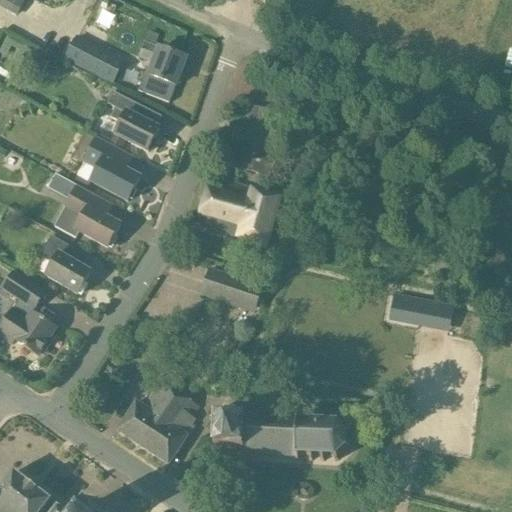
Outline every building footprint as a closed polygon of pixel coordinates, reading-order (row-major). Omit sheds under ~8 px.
[(0,0),(0,8),(11,14),(17,0),(0,0)] [(64,62),(113,87),(125,62),(77,37),(64,62)] [(149,77),(176,87),(186,59),(144,43),(139,59),(154,65),(149,77)] [(32,53),(32,69),(46,69),(46,53),(32,53)] [(147,111),(114,93),(108,105),(115,108),(104,130),(147,153),(159,130),(142,121),(147,111)] [(235,168),(271,178),(273,170),(286,175),(289,166),(275,162),(288,117),(254,107),(235,168)] [(90,183),(127,203),(140,180),(122,171),(129,157),(95,139),(83,162),(97,170),(90,183)] [(197,226),(267,247),(281,200),(212,179),(197,226)] [(80,233),(108,249),(120,227),(106,219),(112,207),(77,188),(55,228),(76,239),(80,233)] [(78,296),(90,274),(66,260),(73,250),(51,237),(39,257),(53,265),(46,277),(78,296)] [(263,289),(209,272),(202,296),(255,313),(263,289)] [(14,342),(38,357),(47,343),(51,343),(55,338),(53,334),(56,329),(32,314),(45,294),(13,273),(2,290),(19,301),(0,329),(0,337),(12,345),(14,342)] [(436,320),(439,305),(395,297),(390,321),(405,324),(407,314),(436,320)] [(118,432),(169,464),(187,437),(193,427),(192,426),(195,420),(192,418),(199,408),(160,382),(143,408),(136,404),(118,432)] [(241,457),(295,460),(295,456),(335,459),(346,448),(346,435),(336,424),(297,421),(297,418),(244,415),(244,409),(224,408),(224,420),(215,419),(214,450),(241,451),(241,457)] [(0,511),(53,511),(56,509),(50,505),(52,503),(14,473),(0,490),(0,511)]
